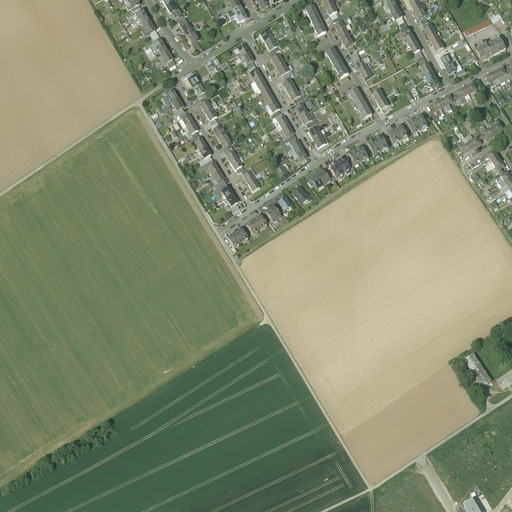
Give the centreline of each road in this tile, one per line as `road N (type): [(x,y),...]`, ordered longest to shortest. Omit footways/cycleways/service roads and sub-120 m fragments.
road 1 (track): [(137,102),(370,490)]
road 2 (track): [(0,490),(268,320)]
road 3 (track): [(0,195),(175,76)]
road 4 (track): [(486,413),(324,511)]
road 5 (track): [(421,105),(511,243)]
road 6 (residential): [(251,209),(175,76)]
road 7 (residential): [(246,31),(317,164)]
road 8 (residential): [(380,126),(313,0)]
